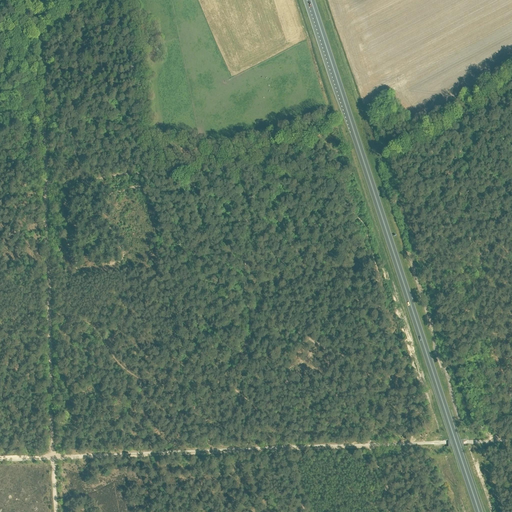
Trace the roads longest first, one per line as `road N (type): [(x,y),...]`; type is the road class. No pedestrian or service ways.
road 1 (trunk): [(480,511),(310,0)]
road 2 (track): [(42,63),(53,457)]
road 3 (track): [(53,457),(372,447)]
